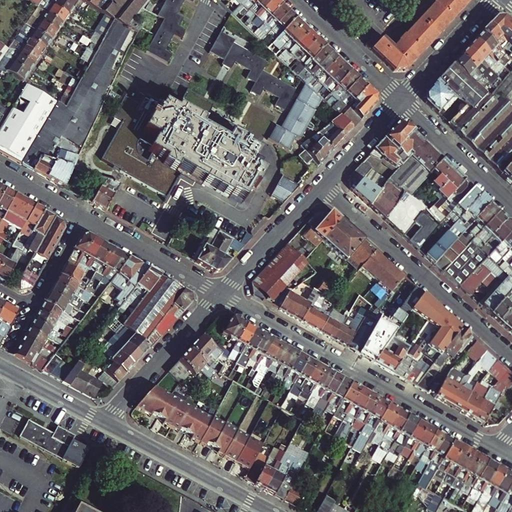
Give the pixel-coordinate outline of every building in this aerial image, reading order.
[(46,12),(52,4),(46,0),(42,0),(38,6),(44,11),(46,12)] [(55,0),(52,4),(69,15),(74,7),(64,0),(55,0)] [(81,0),(96,9),(114,20),(129,29),(138,35),(140,33),(143,28),(133,21),(149,0),(81,0)] [(146,53),(167,64),(172,55),(165,51),(173,36),(180,40),(185,31),(179,27),(183,19),(176,15),(181,6),(184,0),(185,0),(192,3),(193,0),(166,0),(158,14),(165,18),(156,35),(146,53)] [(243,17),(245,15),(251,8),(259,0),(244,0),(239,6),(231,14),(239,21),(241,19),(236,14),(238,12),(243,17)] [(246,28),(249,25),(272,0),(259,0),(251,8),(245,15),(249,18),(246,22),(247,23),(244,26),(246,28)] [(274,0),(272,0),(249,25),(252,28),(256,24),(260,28),(266,22),(281,6),(274,0)] [(395,51),(383,39),(372,51),(393,72),(406,72),(472,1),(471,0),(442,0),(441,2),(438,0),(435,0),(431,5),(432,6),(431,6),(434,9),(431,12),(428,10),(407,32),(410,35),(407,38),(404,36),(404,37),(403,36),(397,43),(400,46),(395,51)] [(395,0),(399,4),(407,13),(414,5),(418,0),(395,0)] [(63,24),(69,15),(52,4),(47,13),(63,24)] [(44,11),(38,6),(32,15),(38,19),(44,11)] [(258,30),(265,37),(273,29),(288,13),(281,6),(266,22),(260,28),(258,30)] [(63,24),(47,13),(41,21),(50,27),(57,32),(63,24)] [(273,29),(265,37),(264,38),(268,42),(265,46),(268,49),(296,20),(288,13),(273,29)] [(50,27),(41,21),(39,19),(36,24),(38,25),(35,29),(45,36),(52,40),(57,32),(50,27)] [(511,26),(503,19),(495,19),(489,26),(496,33),(507,43),(511,39),(511,26)] [(85,72),(70,100),(65,108),(70,111),(68,118),(66,125),(81,135),(73,152),(60,146),(59,152),(61,153),(47,179),(64,189),(81,151),(129,49),(137,35),(138,35),(129,29),(114,20),(109,29),(105,36),(94,57),(90,64),(85,72)] [(280,45),(283,48),(303,27),(296,20),(268,49),(272,53),(280,45)] [(29,37),(35,29),(26,23),(20,32),(29,37)] [(109,29),(101,24),(97,31),(105,36),(109,29)] [(496,33),(489,26),(482,34),(492,43),(504,54),(507,57),(511,51),(510,50),(511,47),(511,46),(507,43),(496,33)] [(303,27),(283,48),(285,50),(278,58),(282,63),(310,34),(303,27)] [(45,36),(35,29),(29,37),(46,49),(52,40),(45,36)] [(265,37),(258,30),(253,35),(256,38),(259,36),(263,40),(264,38),(265,37)] [(29,37),(20,32),(15,40),(18,42),(23,46),(29,37)] [(372,51),(383,39),(376,33),(365,45),(372,51)] [(310,34),(282,63),(287,67),(294,59),(297,61),(301,57),(317,41),(310,34)] [(482,34),(475,42),(482,48),(489,55),(503,68),(505,70),(509,66),(500,58),(504,54),(492,43),(482,34)] [(234,46),(236,43),(221,35),(210,55),(226,63),(223,67),(232,72),(235,65),(251,73),(247,80),(256,85),(252,94),(261,98),(264,92),(279,100),(276,106),(285,111),(296,90),(263,73),(267,64),(234,46)] [(29,37),(23,46),(40,57),(46,49),(29,37)] [(297,77),(304,69),(325,48),(317,41),(301,57),(297,61),(300,64),(292,72),(297,77)] [(20,50),(18,54),(28,61),(34,65),(40,57),(23,46),(18,42),(15,46),(20,50)] [(475,42),(467,50),(479,61),(489,70),(493,66),(499,72),(503,68),(489,55),(482,48),(475,42)] [(9,48),(8,50),(3,56),(6,58),(12,50),(9,48)] [(304,69),(310,76),(331,54),(325,48),(304,69)] [(479,61),(467,50),(460,57),(472,69),(477,74),(488,84),(489,84),(492,80),(486,74),(490,70),(489,70),(479,61)] [(90,64),(94,57),(86,52),(82,59),(90,64)] [(18,54),(12,62),(29,74),(34,65),(28,61),(18,54)] [(331,54),(310,76),(304,83),(305,84),(307,86),(314,79),(317,82),(338,60),(331,54)] [(485,88),(488,84),(477,74),(472,69),(460,57),(453,65),(478,88),(481,84),(485,88)] [(78,67),(85,72),(90,64),(82,59),(78,67)] [(338,60),(317,82),(310,89),(317,95),(324,88),(344,66),(338,60)] [(29,74),(12,62),(7,70),(6,71),(10,73),(23,82),(29,74)] [(0,70),(8,75),(10,73),(6,71),(7,70),(0,65),(0,70)] [(478,88),(453,65),(444,75),(455,85),(450,91),(454,95),(465,105),(448,124),(501,175),(511,162),(511,70),(489,98),(478,88)] [(330,94),(351,72),(344,66),(324,88),(330,94)] [(359,80),(351,72),(330,94),(323,101),(326,104),(332,98),(338,103),(345,95),(359,80)] [(444,75),(439,80),(450,91),(455,85),(444,75)] [(347,108),(351,104),(367,88),(359,80),(345,95),(348,98),(343,104),(347,109),(347,108)] [(450,91),(439,80),(426,95),(426,103),(438,114),(452,99),(451,98),(454,95),(450,91)] [(34,145),(51,116),(54,110),(68,118),(70,111),(65,108),(59,104),(26,84),(18,97),(29,103),(22,114),(12,108),(0,128),(0,152),(22,165),(34,145)] [(307,86),(305,84),(282,129),(277,126),(271,140),(294,152),(296,147),(296,145),(295,143),(298,137),(303,140),(323,101),(317,95),(310,89),(307,86)] [(330,94),(324,88),(317,95),(323,101),(330,94)] [(367,88),(351,104),(355,108),(351,112),(361,120),(376,104),(376,97),(367,88)] [(176,172),(185,156),(210,171),(205,178),(203,183),(229,198),(231,195),(244,202),(253,186),(257,187),(264,174),(251,167),(259,154),(242,145),(244,142),(232,134),(236,127),(210,112),(215,105),(188,90),(176,111),(166,106),(150,96),(146,94),(139,105),(125,97),(114,115),(123,120),(122,122),(101,159),(120,170),(119,171),(165,197),(176,179),(178,180),(180,175),(176,172)] [(337,103),(338,103),(332,98),(326,104),(331,109),(337,103)] [(340,116),(343,113),(338,107),(340,105),(337,103),(331,109),(339,117),(340,116)] [(342,119),(353,129),(361,120),(351,112),(347,108),(347,109),(343,113),(340,116),(342,119)] [(54,110),(51,116),(66,125),(68,118),(54,110)] [(342,119),(334,128),(345,138),(353,129),(342,119)] [(319,133),(316,135),(320,139),(332,126),(330,124),(319,133)] [(396,152),(414,133),(406,125),(398,125),(384,140),(396,152)] [(333,151),(345,138),(334,128),(332,126),(320,139),(333,151)] [(414,133),(396,152),(392,157),(402,166),(398,170),(387,182),(393,187),(394,186),(398,190),(403,194),(404,193),(406,195),(410,197),(433,172),(443,161),(414,133)] [(310,139),(307,141),(313,146),(320,139),(316,135),(310,139)] [(333,151),(320,139),(313,146),(326,158),(333,151)] [(392,157),(396,152),(384,140),(369,156),(377,165),(383,160),(398,170),(402,166),(392,157)] [(305,151),(314,160),(319,166),(326,158),(313,146),(307,141),(301,146),(305,151)] [(47,152),(34,145),(22,165),(47,179),(61,153),(59,152),(57,151),(58,147),(51,144),(47,152)] [(314,160),(305,151),(299,157),(306,166),(314,160)] [(180,175),(201,186),(205,178),(210,171),(185,156),(176,172),(180,175)] [(369,156),(362,164),(375,173),(380,168),(377,165),(369,156)] [(443,161),(433,172),(439,177),(433,184),(434,185),(433,186),(439,192),(438,193),(442,197),(428,213),(432,217),(442,206),(445,203),(465,181),(443,161)] [(511,162),(501,175),(511,185),(511,162)] [(362,181),(367,185),(374,190),(379,194),(387,182),(375,173),(362,164),(355,171),(363,180),(362,181)] [(355,171),(350,177),(358,186),(362,181),(363,180),(355,171)] [(286,202),(300,186),(289,176),(283,183),(287,188),(286,202)] [(121,185),(96,177),(84,200),(106,212),(121,185)] [(351,190),(353,192),(358,186),(350,177),(351,190)] [(353,192),(358,197),(367,185),(362,181),(358,186),(353,192)] [(445,203),(453,211),(473,189),(465,181),(445,203)] [(385,220),(406,195),(404,193),(403,194),(398,190),(394,186),(393,187),(387,182),(379,194),(370,207),(385,220)] [(283,183),(274,193),(285,203),(286,202),(287,188),(283,183)] [(358,197),(364,202),(374,190),(367,185),(358,197)] [(473,189),(453,211),(461,218),(480,197),(473,189)] [(5,190),(0,198),(0,222),(1,220),(15,196),(5,190)] [(364,202),(370,207),(379,194),(374,190),(364,202)] [(25,201),(15,196),(1,220),(11,226),(25,201)] [(475,221),(489,205),(480,197),(461,218),(447,233),(456,241),(461,236),(463,233),(460,230),(471,219),(474,222),(475,221)] [(21,231),(35,207),(25,201),(11,226),(21,231)] [(498,214),(489,205),(475,221),(478,224),(468,235),(468,236),(465,240),(470,244),(471,243),(498,214)] [(446,209),(442,206),(432,217),(435,221),(446,209)] [(43,211),(35,207),(21,231),(30,236),(43,211)] [(55,218),(43,211),(30,236),(28,239),(33,242),(28,251),(34,255),(55,218)] [(317,212),(302,228),(311,237),(314,234),(313,233),(331,213),(329,211),(317,212)] [(403,237),(409,242),(432,217),(428,213),(426,211),(403,237)] [(311,237),(302,228),(295,236),(304,244),(305,244),(308,240),(316,248),(322,241),(340,221),(331,213),(313,233),(314,234),(311,237)] [(511,232),(511,226),(498,214),(471,243),(477,249),(479,247),(478,246),(482,242),(486,246),(487,244),(494,251),(511,232)] [(432,217),(409,242),(418,250),(439,226),(435,221),(432,217)] [(25,271),(15,288),(20,291),(32,288),(65,230),(62,222),(55,218),(34,255),(25,271)] [(1,220),(0,222),(0,225),(8,230),(11,226),(1,220)] [(374,251),(340,221),(322,241),(342,259),(357,272),(361,266),(374,251)] [(511,232),(494,251),(493,252),(501,260),(502,259),(509,251),(511,248),(511,232)] [(207,270),(226,236),(219,233),(209,250),(204,248),(195,263),(207,270)] [(434,265),(456,241),(447,233),(425,257),(434,265)] [(15,241),(5,236),(2,241),(12,247),(15,241)] [(78,264),(93,239),(87,236),(80,238),(69,258),(76,262),(71,271),(73,272),(78,264)] [(244,246),(226,236),(207,270),(213,273),(221,271),(230,262),(224,258),(229,249),(237,254),(244,246)] [(461,236),(456,241),(434,265),(443,273),(470,244),(465,240),(461,236)] [(87,268),(102,244),(93,239),(78,264),(87,268)] [(308,240),(305,244),(313,251),(316,248),(308,240)] [(24,246),(15,241),(12,247),(21,252),(24,246)] [(471,243),(470,244),(443,273),(460,287),(487,258),(477,249),(471,243)] [(110,249),(102,244),(87,268),(95,273),(110,249)] [(287,245),(251,283),(255,286),(272,301),(306,264),(287,245)] [(502,273),(509,266),(511,262),(511,248),(509,251),(511,253),(511,254),(505,262),(506,263),(499,270),(502,273)] [(119,254),(110,249),(95,273),(103,278),(105,276),(119,254)] [(361,266),(391,293),(404,278),(374,251),(361,266)] [(511,254),(511,253),(509,251),(502,259),(505,262),(511,254)] [(493,252),(491,254),(499,261),(501,260),(493,252)] [(105,276),(103,278),(101,282),(98,287),(100,288),(105,279),(111,282),(128,259),(119,254),(105,276)] [(491,254),(487,258),(488,260),(495,266),(499,261),(491,254)] [(69,258),(64,267),(71,271),(76,262),(69,258)] [(482,307),(491,315),(510,294),(511,291),(511,282),(510,280),(502,273),(499,270),(495,266),(488,260),(487,258),(460,287),(467,294),(487,273),(483,269),(486,267),(503,284),(482,307)] [(0,279),(6,283),(16,265),(5,259),(0,268),(0,279)] [(148,271),(128,259),(111,282),(109,284),(120,293),(114,300),(118,303),(116,305),(117,307),(115,310),(117,311),(148,271)] [(25,271),(16,265),(6,283),(15,288),(25,271)] [(58,276),(77,287),(84,291),(90,281),(87,280),(85,284),(79,281),(82,277),(79,275),(73,272),(71,271),(64,267),(58,276)] [(148,271),(117,311),(111,319),(116,322),(123,313),(134,299),(139,304),(160,277),(148,271)] [(103,278),(95,273),(92,278),(94,279),(101,282),(103,278)] [(73,296),(77,287),(58,276),(54,285),(65,291),(73,296)] [(154,332),(184,291),(174,286),(160,277),(139,304),(129,317),(122,327),(126,330),(150,348),(161,337),(154,332)] [(322,281),(316,290),(320,293),(327,298),(334,289),(322,281)] [(54,285),(48,294),(73,308),(78,299),(73,296),(65,291),(54,285)] [(374,363),(392,338),(412,310),(423,295),(415,288),(386,330),(376,325),(358,354),(374,363)] [(289,292),(279,309),(301,322),(311,305),(313,306),(317,300),(320,293),(316,290),(314,289),(307,302),(289,292)] [(191,295),(184,291),(154,332),(161,337),(192,303),(191,295)] [(320,293),(317,300),(324,304),(327,298),(320,293)] [(73,308),(48,294),(44,303),(67,316),(68,316),(73,308)] [(491,315),(499,322),(511,307),(511,295),(510,294),(491,315)] [(437,360),(461,329),(437,307),(423,295),(412,310),(426,323),(409,349),(404,356),(418,364),(420,360),(423,356),(426,353),(437,360)] [(92,306),(98,299),(93,296),(87,303),(92,306)] [(134,299),(123,313),(129,317),(139,304),(134,299)] [(6,303),(0,312),(0,323),(2,324),(0,327),(0,345),(19,311),(6,303)] [(67,316),(44,303),(39,311),(62,324),(67,316)] [(87,303),(80,312),(86,315),(92,306),(87,303)] [(301,322),(320,333),(328,318),(312,309),(313,306),(311,305),(301,322)] [(511,307),(499,322),(506,329),(511,322),(511,307)] [(39,311),(34,320),(52,330),(56,333),(58,328),(63,331),(66,326),(65,326),(62,324),(39,311)] [(80,323),(86,315),(80,312),(75,320),(80,323)] [(363,321),(347,348),(358,354),(376,325),(378,320),(367,314),(363,321)] [(246,326),(231,317),(221,335),(229,339),(229,340),(235,344),(246,326)] [(333,340),(347,348),(363,321),(357,317),(351,326),(348,324),(346,328),(341,326),(333,340)] [(75,320),(71,318),(65,326),(66,326),(71,329),(74,331),(80,323),(75,320)] [(328,318),(320,333),(333,340),(341,326),(328,318)] [(34,320),(29,329),(47,339),(54,343),(61,347),(67,339),(64,337),(59,334),(56,338),(49,334),(52,330),(34,320)] [(246,326),(235,344),(230,355),(235,358),(230,367),(233,369),(236,364),(255,331),(246,326)] [(29,329),(24,337),(42,348),(55,355),(61,347),(54,343),(51,348),(44,344),(47,339),(29,329)] [(472,338),(461,329),(437,360),(434,363),(433,364),(438,368),(447,356),(451,359),(457,351),(460,353),(472,338)] [(126,330),(119,338),(142,357),(150,348),(126,330)] [(263,336),(255,331),(236,364),(245,369),(247,365),(263,336)] [(200,338),(213,350),(218,344),(206,332),(200,338)] [(250,379),(256,369),(272,340),(263,336),(247,365),(253,368),(247,377),(250,379)] [(24,337),(19,346),(37,356),(42,348),(24,337)] [(111,346),(133,367),(142,357),(119,338),(111,346)] [(189,351),(205,365),(210,359),(214,363),(216,361),(223,366),(226,362),(213,350),(200,338),(189,351)] [(409,349),(392,338),(374,363),(393,374),(404,356),(409,349)] [(267,369),(281,345),(272,340),(256,369),(261,372),(253,386),(257,388),(267,369)] [(466,354),(476,363),(486,351),(476,343),(466,354)] [(91,345),(84,355),(93,363),(100,354),(91,345)] [(125,376),(133,367),(111,346),(109,345),(106,349),(108,351),(103,356),(111,364),(125,376)] [(289,350),(281,345),(267,369),(273,372),(269,379),(272,381),(276,375),(289,350)] [(42,373),(42,372),(45,368),(34,361),(37,356),(19,346),(14,355),(42,373)] [(276,375),(272,381),(275,382),(277,380),(282,383),(298,355),(289,350),(276,375)] [(168,374),(181,385),(190,374),(194,378),(200,372),(209,380),(217,372),(208,368),(205,365),(189,351),(168,374)] [(460,412),(473,388),(466,384),(472,374),(480,381),(488,371),(497,361),(486,351),(476,363),(467,375),(464,375),(447,405),(460,412)] [(426,353),(423,356),(434,363),(437,360),(426,353)] [(41,355),(39,358),(44,361),(49,363),(51,360),(41,355)] [(281,386),(289,391),(296,379),(307,360),(298,355),(282,383),(281,386)] [(49,363),(47,366),(45,368),(42,372),(50,376),(61,362),(54,356),(51,360),(49,363)] [(415,369),(418,364),(404,356),(393,374),(407,382),(415,369)] [(304,385),(315,365),(307,360),(296,379),(289,391),(292,393),(294,390),(299,394),(304,385)] [(418,364),(415,369),(407,382),(415,387),(424,375),(426,372),(430,368),(420,360),(418,364)] [(508,371),(497,361),(488,371),(498,380),(508,371)] [(67,366),(61,362),(50,376),(57,379),(67,366)] [(116,385),(125,376),(111,364),(103,373),(116,385)] [(324,370),(315,365),(304,385),(299,394),(298,396),(304,399),(294,415),(298,417),(310,395),(324,370)] [(72,371),(67,366),(57,379),(63,383),(72,371)] [(450,370),(447,375),(439,390),(435,398),(447,405),(464,375),(460,373),(452,368),(450,370)] [(70,386),(93,399),(101,384),(74,369),(73,370),(79,373),(70,386)] [(63,383),(70,386),(79,373),(73,370),(72,371),(63,383)] [(320,398),(333,375),(324,370),(310,395),(298,417),(301,419),(308,407),(313,410),(317,403),(320,398)] [(511,374),(508,371),(498,380),(508,388),(511,383),(511,374)] [(433,378),(426,372),(424,375),(415,387),(427,393),(428,393),(431,387),(428,385),(433,378)] [(116,385),(103,373),(97,379),(110,391),(116,385)] [(321,416),(325,410),(332,396),(342,380),(333,375),(320,398),(317,403),(322,406),(318,414),(321,416)] [(329,410),(335,413),(350,385),(342,380),(332,396),(325,410),(328,412),(329,410)] [(498,380),(494,386),(495,387),(489,398),(496,402),(508,388),(498,380)] [(460,412),(472,419),(485,396),(477,391),(480,386),(476,384),(473,388),(460,412)] [(336,433),(342,421),(345,417),(360,390),(350,385),(335,413),(341,416),(332,431),(336,433)] [(431,387),(428,393),(429,393),(435,396),(434,397),(435,398),(439,390),(438,387),(435,385),(432,386),(431,387)] [(485,396),(472,419),(483,425),(496,402),(489,398),(495,387),(494,386),(492,388),(489,388),(485,396)] [(154,389),(136,409),(147,416),(148,414),(152,416),(159,419),(164,422),(168,424),(167,426),(176,431),(177,429),(181,431),(193,438),(197,440),(196,442),(200,444),(212,421),(154,389)] [(351,426),(369,395),(360,390),(345,417),(342,421),(349,425),(348,427),(345,428),(338,440),(342,443),(351,426)] [(360,432),(378,400),(369,395),(351,426),(358,430),(357,432),(355,431),(350,440),(351,440),(348,446),(351,448),(360,432)] [(361,453),(371,436),(388,406),(378,400),(360,432),(366,435),(360,444),(361,445),(357,451),(361,453)] [(292,407),(283,402),(280,407),(282,408),(289,412),(292,407)] [(276,420),(282,408),(280,407),(277,406),(271,417),(276,420)] [(371,459),(382,438),(388,429),(398,411),(388,406),(371,436),(376,439),(366,456),(371,459)] [(388,429),(382,438),(387,441),(382,448),(384,449),(382,452),(383,452),(377,463),(380,464),(387,452),(394,440),(407,417),(398,411),(388,429)] [(390,470),(401,451),(418,423),(407,417),(394,440),(387,452),(394,456),(391,462),(389,461),(386,468),(390,470)] [(212,421),(200,444),(206,447),(207,445),(219,451),(218,453),(229,460),(230,458),(237,461),(249,439),(213,419),(212,421)] [(53,434),(28,421),(19,438),(78,470),(88,452),(71,443),(66,440),(64,445),(60,443),(65,432),(56,427),(53,434)] [(408,458),(426,427),(418,423),(401,451),(407,454),(405,457),(408,458)] [(435,432),(426,427),(408,458),(411,460),(404,473),(409,477),(418,461),(435,432)] [(74,437),(65,432),(60,443),(64,445),(66,440),(71,443),(74,437)] [(435,432),(418,461),(424,464),(419,473),(422,475),(426,468),(443,437),(435,432)] [(452,442),(443,437),(426,468),(435,473),(452,442)] [(452,442),(435,473),(426,490),(434,495),(437,490),(431,487),(436,477),(442,481),(461,447),(452,442)] [(261,471),(251,466),(244,479),(264,490),(284,453),(287,448),(282,444),(279,450),(274,447),(261,471)] [(446,483),(451,486),(470,452),(461,447),(442,481),(439,486),(443,488),(446,483)] [(448,503),(451,505),(465,481),(478,457),(470,452),(451,486),(450,487),(455,489),(448,503)] [(264,490),(284,501),(292,487),(282,481),(288,469),(283,467),(289,456),(284,453),(264,490)] [(465,481),(451,505),(454,507),(463,492),(469,495),(487,462),(478,457),(465,481)] [(411,460),(408,458),(399,475),(408,480),(409,477),(404,473),(411,460)] [(477,500),(496,467),(487,462),(469,495),(477,500)] [(505,472),(496,467),(477,500),(486,505),(487,504),(505,472)] [(511,475),(505,472),(487,504),(496,509),(500,502),(511,481),(511,475)] [(511,481),(500,502),(506,505),(502,511),(507,511),(510,507),(511,503),(511,481)] [(284,501),(297,508),(304,494),(292,487),(284,501)] [(469,495),(465,502),(474,507),(477,500),(469,495)] [(437,507),(445,511),(451,511),(455,507),(454,507),(451,505),(448,503),(443,500),(442,500),(437,507)] [(477,500),(474,507),(482,511),(486,505),(477,500)] [(495,511),(496,511),(502,511),(506,505),(500,502),(496,509),(495,511)] [(316,511),(329,511),(331,509),(321,503),(316,511)]
